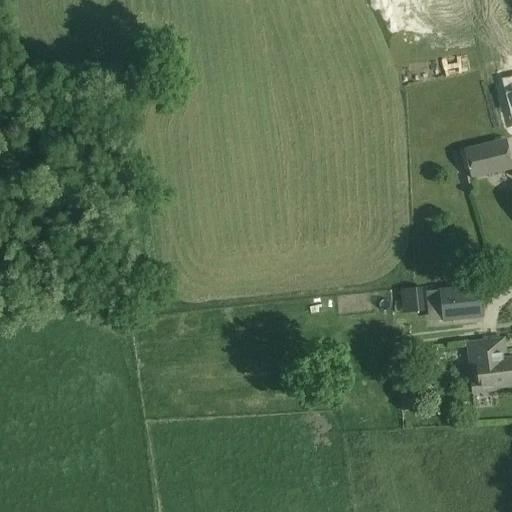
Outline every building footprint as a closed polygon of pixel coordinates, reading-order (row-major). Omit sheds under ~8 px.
[(511,169),(511,161),(507,139),(464,148),(471,179),(511,169)] [(480,284),(438,289),(439,297),(433,297),(436,322),(443,321),(443,323),(484,318),(480,284)] [(420,287),(399,289),(400,300),(421,298),(420,287)] [(472,364),(476,364),(477,379),(470,380),(472,395),(495,392),(494,388),(511,385),(511,359),(502,360),(501,356),(504,356),(502,340),(469,345),(472,364)] [(415,398),(413,394),(427,383),(420,373),(405,385),(408,388),(401,394),(409,403),(415,398)]
